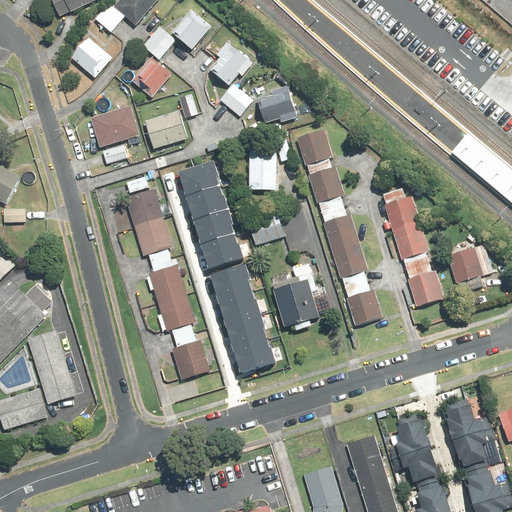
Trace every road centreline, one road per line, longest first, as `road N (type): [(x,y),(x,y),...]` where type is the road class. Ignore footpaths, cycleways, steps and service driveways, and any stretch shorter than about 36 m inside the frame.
road 1 (residential): [(0,31),(24,50),(35,76),(135,450)]
road 2 (residential): [(135,450),(511,331)]
road 3 (residential): [(0,499),(135,450)]
